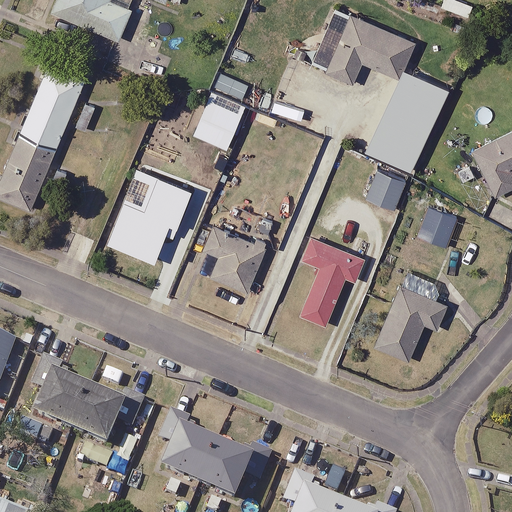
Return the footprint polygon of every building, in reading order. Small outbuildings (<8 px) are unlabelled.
[(172,0),(178,2),(178,0),(53,0),(50,9),(118,37),(132,0),(172,0)] [(472,2),(466,0),(441,0),(440,4),(468,14),(472,2)] [(413,37),(334,6),(311,64),(352,80),(360,59),(399,75),(413,37)] [(82,78),(44,62),(0,167),(0,193),(30,206),(82,78)] [(443,80),(412,63),(371,140),(402,157),(443,80)] [(94,104),(83,99),(74,122),(85,127),(94,104)] [(492,193),(511,183),(511,172),(511,171),(511,170),(511,127),(471,147),(492,193)] [(404,177),(377,166),(365,195),(393,206),(404,177)] [(456,215),(427,204),(416,233),(445,244),(456,215)] [(265,241),(215,222),(205,247),(218,252),(210,273),(246,288),(265,241)] [(362,254),(311,233),(302,256),(319,263),(299,311),(323,321),(343,273),(352,277),(362,254)] [(424,272),(406,264),(373,342),(407,356),(422,320),(435,325),(445,301),(417,289),(424,272)] [(0,379),(15,340),(0,334),(0,379)] [(122,400),(50,370),(33,413),(106,443),(116,419),(132,426),(143,399),(126,391),(122,400)] [(183,417),(159,406),(149,430),(171,439),(159,467),(233,498),(244,473),(259,480),(270,453),(252,445),(248,453),(180,424),(183,417)] [(143,472),(102,456),(88,493),(114,503),(119,491),(133,497),(143,472)] [(309,476),(295,471),(283,499),(293,503),(289,511),(395,511),(396,511),(382,505),(363,507),(319,489),(309,476)] [(72,511),(78,495),(65,491),(57,511),(72,511)] [(15,511),(17,507),(0,499),(0,511),(15,511)]
